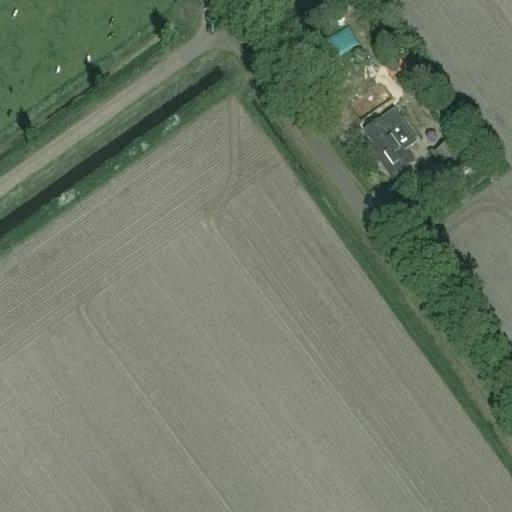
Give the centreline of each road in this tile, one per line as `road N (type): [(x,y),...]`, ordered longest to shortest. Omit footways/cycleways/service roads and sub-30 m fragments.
road 1 (unclassified): [(511,418),(229,23)]
road 2 (unclassified): [(0,189),(229,23)]
